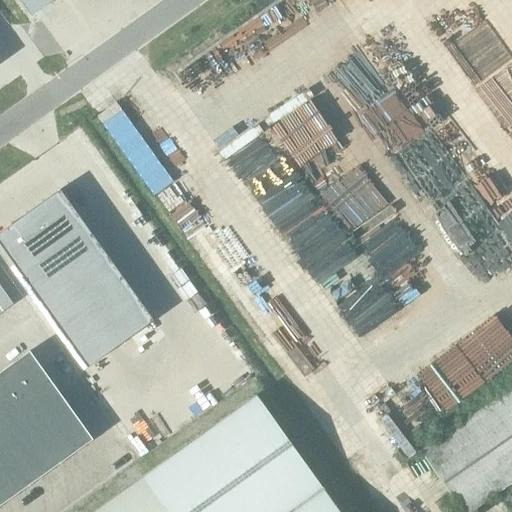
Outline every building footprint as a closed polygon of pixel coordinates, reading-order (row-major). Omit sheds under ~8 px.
[(54,0),(20,0),(32,16),(54,0)] [(60,191),(0,233),(0,244),(88,368),(131,337),(153,321),(60,191)] [(0,308),(3,313),(14,305),(0,285),(0,308)] [(0,506),(93,440),(30,352),(0,373),(0,506)] [(511,380),(439,431),(445,439),(422,455),(453,500),(441,509),(442,511),(466,511),(511,480),(511,380)] [(291,511),(323,489),(256,396),(142,478),(94,511),(291,511)] [(339,511),(323,489),(291,511),(339,511)]
